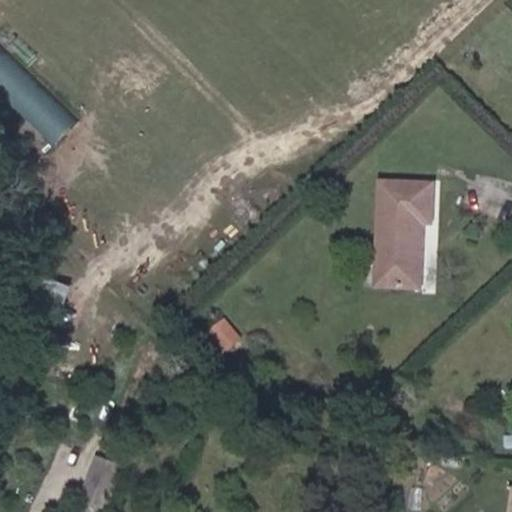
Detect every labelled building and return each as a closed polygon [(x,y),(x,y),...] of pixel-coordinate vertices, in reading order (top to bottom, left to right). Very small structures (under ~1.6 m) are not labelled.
[(0,38),(0,85),(57,143),(81,120),(0,38)] [(385,294),(429,295),(430,231),(440,230),(439,205),(397,204),(396,276),(385,276),(385,294)] [(208,334),(227,355),(247,338),(228,317),(208,334)] [(39,338),(51,341),(55,331),(45,328),(39,338)] [(113,509),(125,462),(97,454),(85,501),(113,509)]
